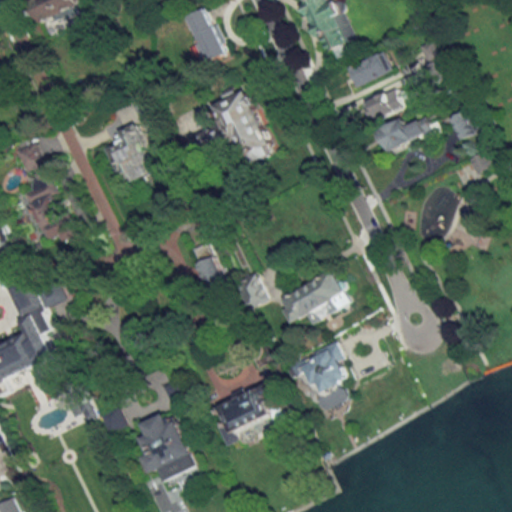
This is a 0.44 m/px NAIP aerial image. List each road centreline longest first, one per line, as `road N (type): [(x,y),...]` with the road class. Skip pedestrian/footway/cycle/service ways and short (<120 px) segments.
road 1 (residential): [(413,319),(256,0)]
road 2 (residential): [(0,0),(129,264)]
